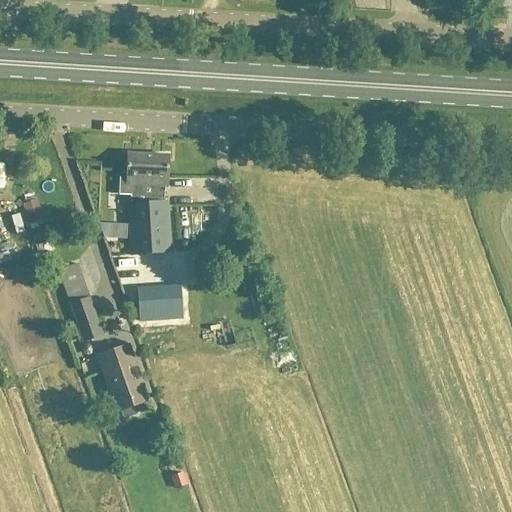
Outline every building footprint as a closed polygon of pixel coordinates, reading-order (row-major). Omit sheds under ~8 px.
[(165,160),(125,157),(124,178),(117,177),(116,197),(126,198),(125,208),(124,208),(128,257),(169,254),(165,204),(161,205),(162,191),(163,191),(165,160)] [(40,222),(35,204),(21,207),(26,226),(40,222)] [(81,283),(62,290),(69,306),(67,307),(74,327),(71,328),(76,346),(100,339),(87,300),(81,283)] [(152,290),(130,291),(131,313),(166,312),(165,290),(152,290)] [(136,414),(133,407),(145,403),(126,348),(94,359),(114,414),(117,413),(120,420),(124,421),(134,418),(136,414)] [(181,474),(169,479),(173,491),(185,486),(181,474)]
